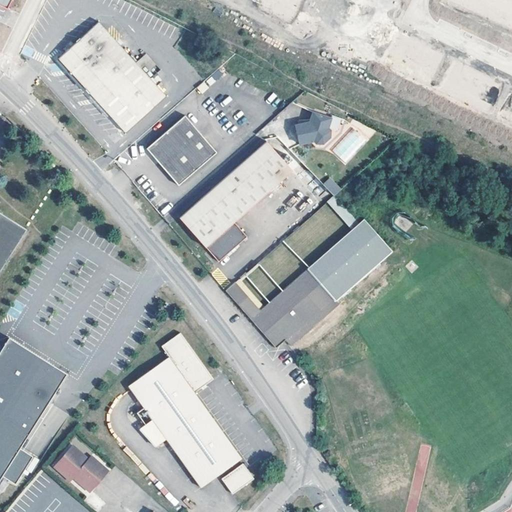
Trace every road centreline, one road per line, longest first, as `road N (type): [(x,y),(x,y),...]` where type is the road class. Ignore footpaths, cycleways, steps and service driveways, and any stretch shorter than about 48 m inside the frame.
road 1 (residential): [(0,80),(162,256),(316,466)]
road 2 (residential): [(417,0),(419,23),(511,66)]
